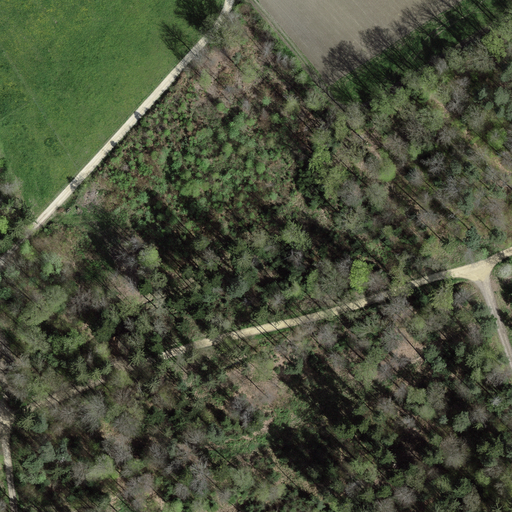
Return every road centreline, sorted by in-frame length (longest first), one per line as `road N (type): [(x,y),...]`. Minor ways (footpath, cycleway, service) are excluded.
road 1 (track): [(511,251),(158,361),(2,419)]
road 2 (track): [(230,0),(0,262)]
